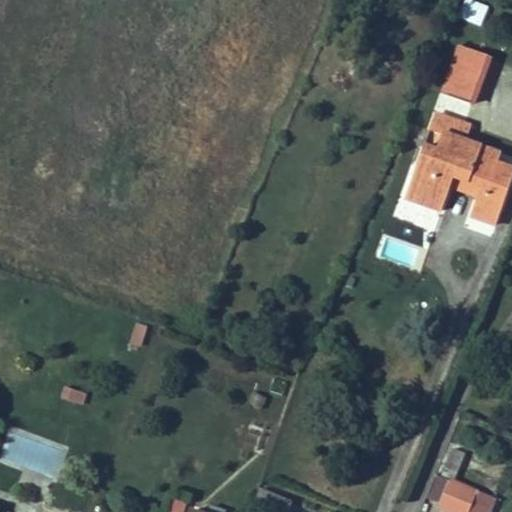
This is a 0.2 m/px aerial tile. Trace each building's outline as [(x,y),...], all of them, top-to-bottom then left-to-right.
[(472,0),(463,0),(457,17),(481,26),(489,6),(472,0)] [(460,46),(442,94),(470,105),(488,57),(460,46)] [(496,225),(511,180),(511,177),(495,171),(497,164),(500,155),(465,143),(471,128),(435,115),(405,198),(442,211),(450,187),(453,178),(480,188),(477,197),(470,216),(496,225)] [(511,169),(497,164),(495,171),(511,177),(511,169)] [(450,187),(477,197),(480,188),(453,178),(450,187)] [(63,388),(62,402),(84,403),(85,390),(63,388)] [(279,404),(266,399),(261,409),(274,415),(279,404)] [(464,455),(453,450),(446,468),(456,472),(464,455)] [(452,484),(456,472),(446,468),(441,478),(438,477),(429,500),(440,504),(449,482),(452,484)] [(440,504),(439,507),(450,511),(468,511),(477,494),(452,484),(449,482),(440,504)] [(286,511),(290,502),(261,489),(254,507),(266,511),(286,511)] [(490,511),(495,502),(477,494),(468,511),(490,511)] [(168,511),(184,511),(187,500),(171,497),(168,511)]
